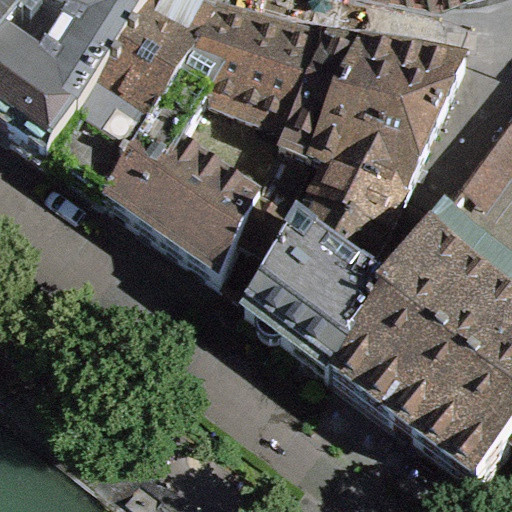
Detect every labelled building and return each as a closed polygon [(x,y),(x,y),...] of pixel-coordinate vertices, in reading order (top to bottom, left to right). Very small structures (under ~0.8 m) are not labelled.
[(158,0),(157,0),(0,0),(0,142),(13,152),(47,177),(50,173),(52,175),(158,0)] [(214,28),(161,0),(157,0),(158,0),(52,175),(108,213),(175,96),(214,28)] [(326,49),(217,23),(214,28),(175,96),(206,108),(289,141),(326,49)] [(311,171),(363,53),(326,49),(289,141),(257,208),(237,250),(262,267),(285,226),(276,222),(300,166),(311,171)] [(407,204),(465,70),(409,60),(363,53),(311,171),(330,180),(339,161),(365,172),(361,184),(407,204)] [(206,108),(175,96),(108,213),(217,292),(237,250),(257,208),(180,153),(206,108)] [(393,232),(407,204),(361,184),(365,172),(339,161),(330,180),(314,209),(387,243),(393,232)] [(297,242),(362,287),(387,243),(314,209),(297,242)] [(511,454),(511,453),(511,279),(442,225),(385,302),(334,390),(477,497),(511,454)] [(334,390),(385,302),(362,287),(297,242),(263,303),(247,326),(334,390)]
